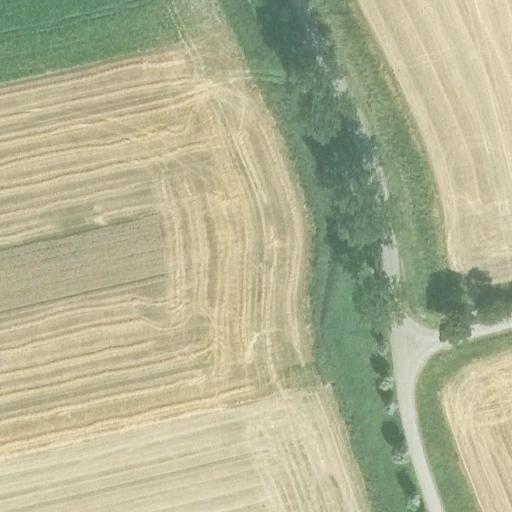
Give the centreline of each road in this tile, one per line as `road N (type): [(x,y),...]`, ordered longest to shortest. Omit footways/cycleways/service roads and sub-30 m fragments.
road 1 (unclassified): [(397,347),(372,168),(296,0)]
road 2 (unclassified): [(437,511),(414,445),(397,347)]
